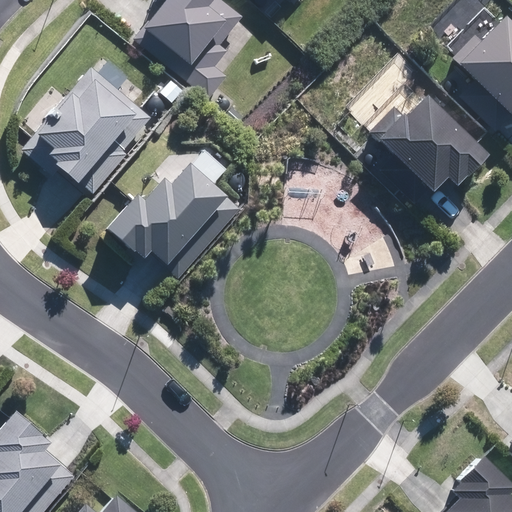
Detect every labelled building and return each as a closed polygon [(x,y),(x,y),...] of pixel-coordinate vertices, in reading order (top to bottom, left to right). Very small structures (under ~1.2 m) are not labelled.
[(157,0),(135,30),(147,40),(139,48),(204,99),(222,76),(210,67),(222,52),(214,46),(234,20),(209,0),(157,0)] [(511,34),(495,18),(449,64),(510,120),(511,117),(511,34)] [(60,104),(47,92),(23,120),(33,128),(26,135),(44,151),(37,158),(69,186),(73,181),(91,197),(151,128),(88,72),(60,104)] [(375,135),(370,142),(425,193),(440,177),(450,187),(481,153),(419,95),(400,115),(389,105),(367,128),(375,135)] [(178,163),(177,164),(159,186),(154,182),(137,201),(129,195),(97,231),(133,263),(141,254),(173,282),(234,212),(178,163)] [(43,448),(7,413),(0,420),(0,511),(41,511),(71,480),(40,451),(43,448)] [(511,511),(511,510),(496,495),(503,488),(472,458),(450,481),(441,490),(448,496),(432,511),(511,511)] [(86,511),(79,505),(72,511),(128,511),(107,494),(91,511),(86,511)]
